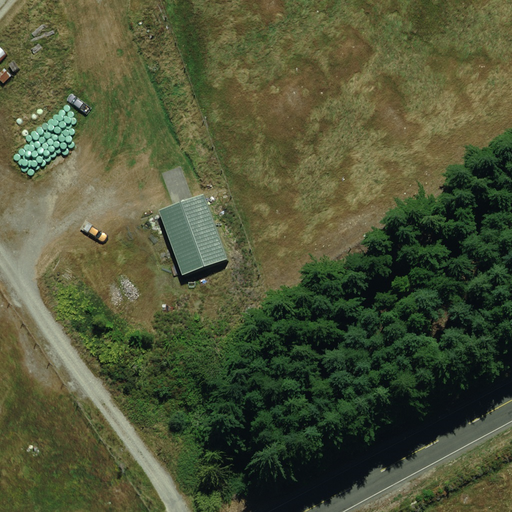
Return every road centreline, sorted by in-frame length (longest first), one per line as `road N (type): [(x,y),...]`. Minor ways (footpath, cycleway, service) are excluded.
road 1 (track): [(157,511),(0,238),(0,17),(15,0)]
road 2 (trunk): [(511,402),(312,511)]
